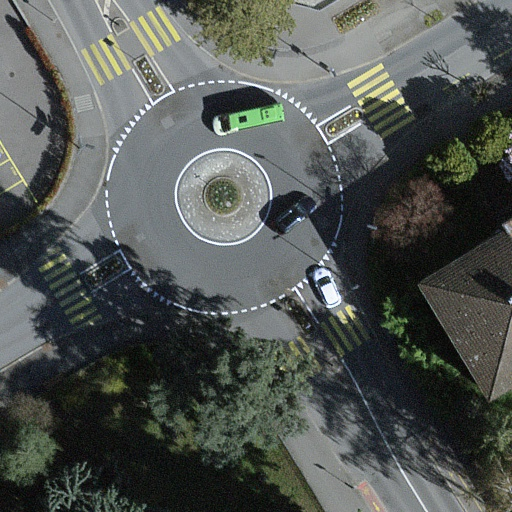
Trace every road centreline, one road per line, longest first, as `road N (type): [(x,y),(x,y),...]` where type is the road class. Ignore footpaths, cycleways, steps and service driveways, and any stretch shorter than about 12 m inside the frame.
road 1 (tertiary): [(213,287),(295,347),(385,447)]
road 2 (tertiary): [(385,447),(334,320),(311,225)]
road 3 (tertiary): [(425,72),(330,107),(263,114)]
road 4 (tertiary): [(316,194),(425,72)]
road 5 (tertiary): [(90,0),(147,150)]
road 6 (tertiary): [(225,106),(116,0)]
road 7 (residential): [(37,307),(182,278)]
road 8 (residential): [(133,197),(113,230),(37,307)]
road 9 (tertiary): [(213,287),(245,286),(275,273),(311,225)]
